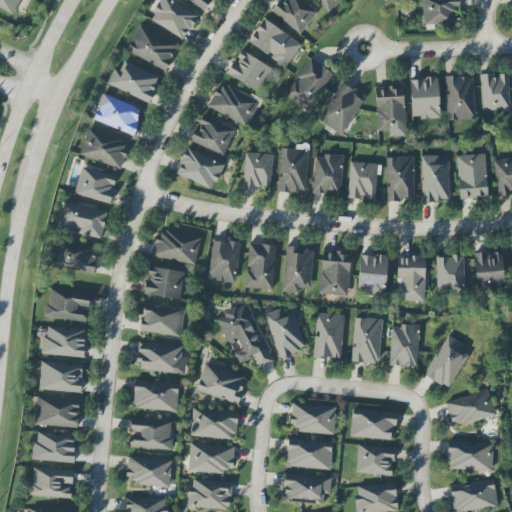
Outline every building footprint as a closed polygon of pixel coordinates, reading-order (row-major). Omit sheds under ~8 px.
[(0,0),(0,7),(13,15),(20,0),(0,0)] [(158,0),(147,18),(183,40),(198,16),(171,0),(158,0)] [(189,0),(204,9),(209,0),(189,0)] [(283,0),(282,2),(279,1),(270,13),(301,34),(317,11),(301,0),(283,0)] [(340,0),(316,0),(329,12),(340,0)] [(422,0),(423,25),(459,24),(458,0),(422,0)] [(248,42),(285,68),(301,45),(264,19),(248,42)] [(126,53),(167,70),(178,45),(138,27),(126,53)] [(271,66),(238,51),(227,76),(259,91),(271,66)] [(308,111),(332,73),(309,58),(285,97),(308,111)] [(114,69),(107,85),(148,103),(159,77),(123,61),(119,71),(114,69)] [(482,111),(509,110),(508,74),(481,75),(482,111)] [(474,119),(473,76),(446,77),(447,120),(474,119)] [(440,118),(438,78),(410,79),(412,119),(440,118)] [(248,126),(258,101),(218,84),(207,109),(248,126)] [(340,84),(319,122),(343,135),(362,101),(355,97),(357,93),(340,84)] [(403,87),(375,88),(377,131),(388,131),(389,137),(405,137),(403,87)] [(134,136),(143,109),(102,94),(92,120),(134,136)] [(235,131),(203,116),(197,130),(195,129),(190,141),(223,157),(235,131)] [(129,143),(88,129),(79,155),(120,169),(129,143)] [(176,176),(215,189),(224,162),(185,149),(176,176)] [(279,192),(306,193),(308,150),(281,149),(279,192)] [(270,191),(274,155),(245,152),(241,189),(256,191),(256,189),(270,191)] [(342,157),(315,155),(313,195),(341,196),(342,157)] [(487,200),(485,155),(457,156),(459,201),(487,200)] [(422,202),(449,201),(449,162),(437,162),(437,156),(421,156),(422,202)] [(511,157),(493,160),(498,196),(511,194),(511,157)] [(386,158),(386,201),(414,201),(413,158),(386,158)] [(376,200),(377,164),(349,163),(348,199),(376,200)] [(110,204),(117,176),(81,167),(74,195),(110,204)] [(107,211),(63,202),(57,229),(101,239),(107,211)] [(154,240),(152,258),(196,264),(199,237),(162,232),(161,241),(154,240)] [(235,282),(240,244),(212,241),(208,279),(235,282)] [(95,274),(95,243),(51,243),(51,268),(80,268),(80,274),(95,274)] [(275,245),(247,244),(245,289),(273,290),(275,245)] [(287,247),(282,292),(298,294),(299,288),(309,289),(314,250),(287,247)] [(348,297),(350,253),(322,252),(320,295),(348,297)] [(474,253),(476,289),(504,288),(502,252),(474,253)] [(359,255),(357,295),(385,296),(387,256),(359,255)] [(435,257),(436,293),(464,292),(463,256),(435,257)] [(424,302),(425,258),(397,257),(396,301),(424,302)] [(184,272),(150,267),(148,282),(145,282),(143,295),(180,300),(184,272)] [(90,295),(49,289),(44,317),(86,323),(90,295)] [(140,331),(182,338),(186,310),(145,304),(140,331)] [(271,363),(244,304),(216,318),(229,346),(238,341),(243,351),(235,354),(239,364),(254,357),(259,368),(271,363)] [(294,311),(282,315),(280,310),(266,314),(278,357),(305,349),(294,311)] [(343,315),(317,314),(316,338),(314,338),(313,357),(341,359),(343,315)] [(352,362),(379,364),(382,320),(354,318),(352,362)] [(391,325),(389,366),(416,368),(418,327),(391,325)] [(41,355),(84,357),(85,330),(47,328),(46,338),(42,337),(41,355)] [(462,344),(447,336),(424,376),(448,390),(467,356),(458,351),(462,344)] [(182,346),(139,343),(137,371),(185,374),(186,358),(181,358),(182,346)] [(39,390),(81,393),(83,365),(40,362),(39,390)] [(196,391),(237,405),(246,378),(205,364),(196,391)] [(177,411),(178,383),(134,381),(133,409),(177,411)] [(495,415),(487,389),(444,403),(451,424),(460,421),(461,427),(495,415)] [(79,400),(36,397),(34,426),(78,428),(79,400)] [(334,435),(336,407),(291,404),(290,426),(298,426),(298,432),(334,435)] [(235,439),(237,412),(192,410),(190,437),(235,439)] [(396,412),(352,410),(350,438),(390,440),(391,427),(395,427),(396,412)] [(131,420),(130,448),(170,449),(171,421),(131,420)] [(31,460),(73,463),(75,436),(37,433),(37,443),(32,442),(31,460)] [(331,470),(332,442),(288,440),(287,468),(331,470)] [(492,471),(492,442),(448,442),(447,471),(492,471)] [(188,472),(223,474),(223,469),(233,469),(234,446),(189,444),(188,472)] [(395,448),(357,446),(356,474),(390,475),(391,462),(394,462),(395,448)] [(170,486),(171,460),(127,458),(126,484),(170,486)] [(71,499),(73,470),(31,469),(30,497),(71,499)] [(284,503),(323,504),(323,494),(330,494),(330,477),(285,475),(284,503)] [(461,511),(497,507),(493,480),(449,486),(453,511),(461,511)] [(231,482),(191,481),(190,508),(230,510),(231,482)] [(355,486),(356,511),(394,511),(397,511),(395,484),(355,486)] [(166,511),(166,498),(126,499),(125,511),(166,511)]
